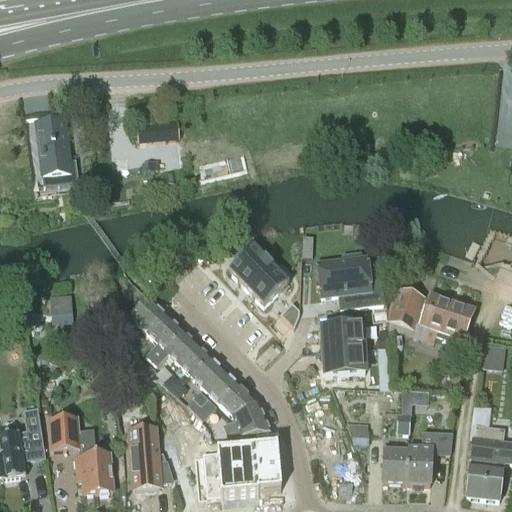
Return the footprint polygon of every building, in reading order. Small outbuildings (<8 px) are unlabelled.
[(57,182),(76,180),(74,166),(68,167),(63,128),(35,132),(40,172),(55,170),(57,182)] [(309,244),(299,245),(300,265),(310,264),(309,244)] [(252,254),(227,279),(261,314),(287,290),(252,254)] [(342,267),(316,270),(321,304),(338,302),(338,305),(343,304),(344,314),(339,315),(339,316),(382,311),(379,284),(368,285),(366,264),(360,264),(360,259),(342,261),(342,267)] [(124,297),(135,308),(144,300),(132,288),(124,297)] [(449,341),(463,345),(474,313),(432,299),(431,300),(428,299),(425,307),(423,307),(424,304),(397,294),(386,327),(410,336),(411,334),(447,347),(449,341)] [(149,340),(167,322),(147,303),(131,320),(137,327),(136,328),(149,340)] [(149,340),(157,349),(144,362),(155,373),(165,362),(162,359),(183,338),(167,322),(149,340)] [(360,331),(321,334),(322,358),(362,355),(360,331)] [(165,362),(168,359),(192,382),(210,364),(183,338),(162,359),(165,362)] [(486,352),(484,362),(502,364),(503,354),(486,352)] [(362,355),(322,358),(324,382),(364,379),(362,355)] [(220,409),(238,391),(210,364),(192,382),(220,409)] [(139,375),(143,387),(155,379),(145,369),(139,375)] [(451,374),(449,388),(459,390),(462,376),(451,374)] [(138,401),(135,379),(121,382),(125,403),(138,401)] [(162,389),(170,397),(179,388),(170,380),(162,389)] [(177,403),(186,395),(179,388),(170,397),(177,403)] [(220,409),(232,421),(258,410),(238,391),(220,409)] [(200,413),(207,406),(199,399),(193,405),(200,413)] [(193,405),(186,412),(202,428),(216,415),(207,406),(200,413),(193,405)] [(265,440),(270,438),(258,410),(232,421),(238,436),(228,439),(230,443),(265,440)] [(505,435),(486,433),(489,415),(472,412),(468,446),(473,446),(466,503),(499,507),(503,468),(511,469),(511,448),(503,448),(505,435)] [(396,438),(408,439),(409,421),(397,420),(396,438)] [(82,501),(112,499),(109,461),(93,462),(92,457),(93,457),(92,437),(78,438),(77,424),(47,427),(49,457),(80,455),(81,463),(74,464),(76,487),(81,487),(82,501)] [(348,447),(366,448),(367,428),(349,427),(348,447)] [(168,437),(181,492),(206,486),(193,431),(168,437)] [(39,434),(0,440),(0,484),(25,481),(22,466),(43,462),(39,434)] [(160,488),(171,487),(165,469),(158,470),(155,435),(127,438),(132,496),(144,495),(147,497),(154,497),(156,494),(160,494),(160,488)] [(408,456),(406,489),(410,489),(412,493),(420,494),(423,490),(429,490),(431,457),(449,458),(450,440),(421,439),(420,452),(408,452),(407,456),(408,456)] [(382,488),(406,489),(408,456),(407,456),(396,456),(396,450),(384,450),(382,488)] [(208,503),(281,495),(277,452),(204,459),(208,503)]
